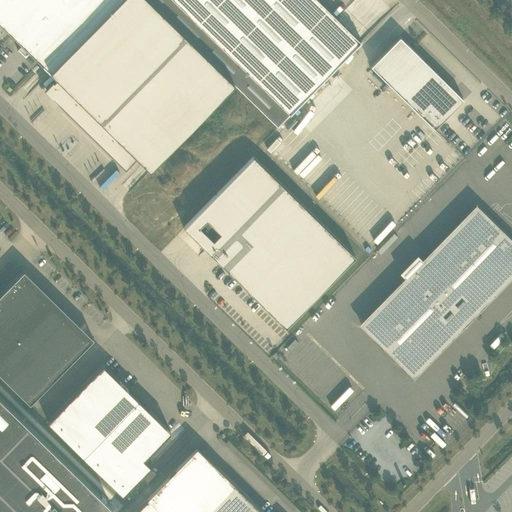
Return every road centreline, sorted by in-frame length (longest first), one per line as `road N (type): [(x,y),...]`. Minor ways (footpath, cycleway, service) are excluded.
road 1 (unclassified): [(0,192),(327,511)]
road 2 (unclassified): [(511,405),(407,511)]
road 3 (unclassified): [(511,103),(405,0)]
